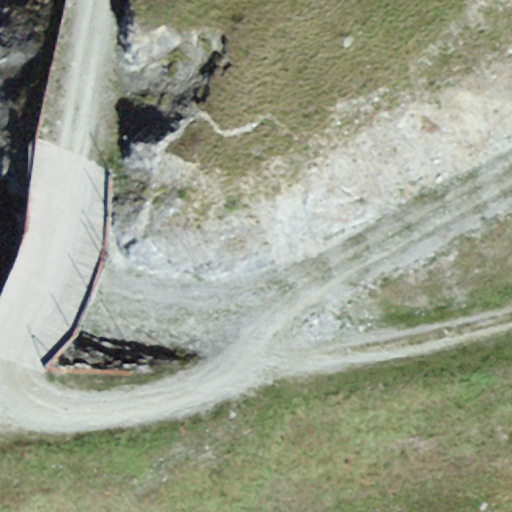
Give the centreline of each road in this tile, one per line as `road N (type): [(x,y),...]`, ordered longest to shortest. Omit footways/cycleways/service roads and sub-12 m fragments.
road 1 (track): [(0,361),(38,301),(64,236),(102,0)]
road 2 (track): [(204,385),(511,315)]
road 3 (track): [(258,333),(511,166)]
road 4 (track): [(0,224),(122,313),(258,333)]
road 5 (track): [(204,385),(120,407),(0,405)]
